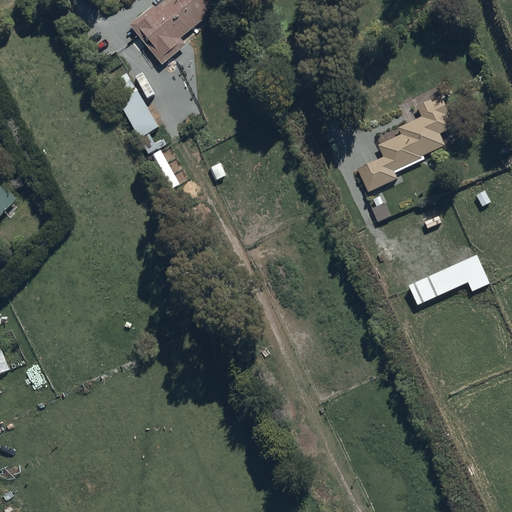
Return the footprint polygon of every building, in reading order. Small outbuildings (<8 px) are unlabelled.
[(156,0),(129,22),(161,61),(185,42),(181,37),(225,0),(156,0)] [(157,123),(127,71),(108,82),(137,133),(157,123)] [(385,157),(359,170),(369,191),(397,177),(394,173),(425,158),(423,154),(446,143),(440,131),(451,125),(446,115),(450,113),(440,93),(410,107),(416,118),(394,129),(397,136),(379,144),(385,157)] [(0,213),(15,199),(0,183),(0,213)] [(365,195),(355,200),(361,212),(371,206),(365,195)] [(419,306),(468,284),(472,293),(491,285),(478,257),(410,287),(419,306)] [(0,342),(0,374),(12,369),(0,342)]
